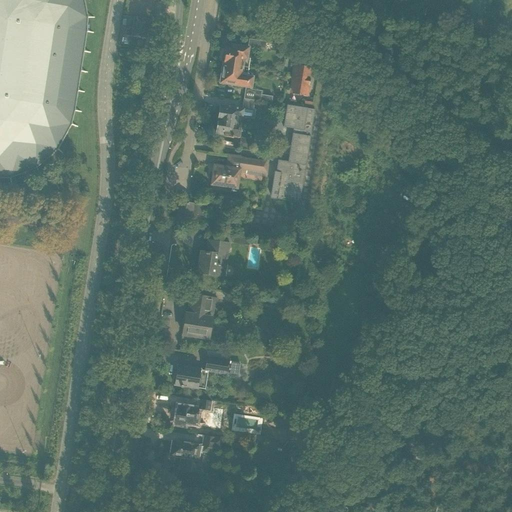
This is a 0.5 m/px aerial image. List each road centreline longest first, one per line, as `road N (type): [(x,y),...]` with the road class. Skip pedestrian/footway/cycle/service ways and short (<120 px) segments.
road 1 (secondary): [(105,496),(148,219)]
road 2 (residential): [(511,192),(333,50)]
road 3 (track): [(468,157),(375,361)]
road 4 (track): [(348,511),(358,487),(511,413)]
road 5 (track): [(375,361),(418,398),(466,511)]
road 6 (track): [(298,511),(335,425),(375,361)]
road 7 (track): [(437,169),(338,101),(331,87),(340,56)]
road 8 (secondary): [(148,219),(174,83)]
road 9 (residential): [(211,0),(190,130)]
road 10 (track): [(122,217),(0,198)]
